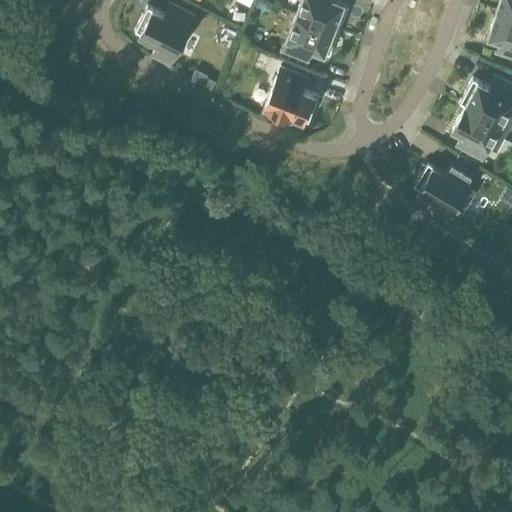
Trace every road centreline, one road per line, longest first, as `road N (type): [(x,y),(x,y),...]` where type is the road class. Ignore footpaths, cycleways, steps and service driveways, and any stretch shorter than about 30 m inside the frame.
road 1 (track): [(0,78),(511,370)]
road 2 (residential): [(101,0),(99,20),(116,47),(304,150),(358,150),(366,133)]
road 3 (residential): [(366,133),(398,117),(458,0)]
road 4 (residential): [(393,0),(357,104),(366,133)]
